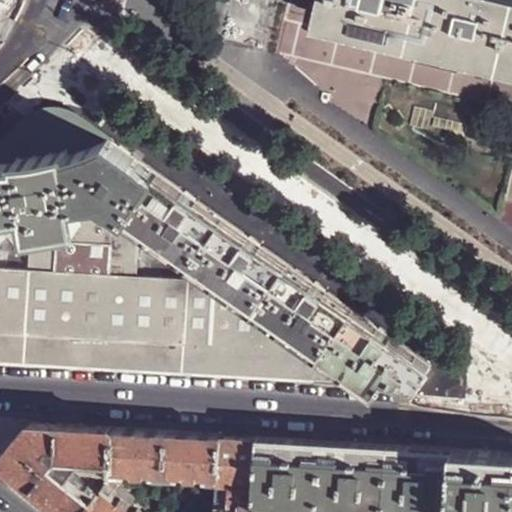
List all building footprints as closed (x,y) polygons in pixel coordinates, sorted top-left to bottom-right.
[(511,0),(324,0),(322,10),(341,15),(511,55),(511,0)] [(511,71),(337,29),(341,15),(322,10),(316,34),(511,81),(511,71)] [(511,55),(341,15),(337,29),(511,71),(511,55)] [(0,140),(0,161),(2,161),(21,160),(21,155),(23,154),(23,156),(46,154),(68,149),(67,146),(69,146),(70,151),(90,146),(110,139),(113,141),(115,139),(70,107),(59,104),(47,104),(35,109),(26,117),(0,140)] [(0,161),(0,213),(27,209),(31,231),(33,231),(82,223),(78,201),(106,196),(130,213),(159,174),(113,141),(110,139),(90,146),(70,151),(69,146),(67,146),(68,149),(46,154),(23,156),(23,154),(21,155),(21,160),(2,161),(0,161)] [(218,276),(369,383),(419,387),(432,368),(159,174),(130,213),(142,222),(218,276)] [(0,359),(369,383),(218,276),(140,273),(142,222),(130,213),(106,196),(78,201),(82,223),(33,231),(32,268),(0,266),(0,359)] [(0,266),(32,268),(33,231),(31,231),(27,209),(0,213),(0,266)] [(218,276),(142,222),(140,273),(218,276)] [(3,458),(70,511),(82,511),(103,487),(92,479),(89,484),(74,472),(78,467),(86,458),(102,459),(116,459),(117,427),(71,423),(33,421),(3,458)] [(140,428),(117,427),(116,459),(115,466),(134,467),(134,471),(147,471),(147,468),(167,470),(170,429),(140,428)] [(191,431),(170,429),(167,470),(187,471),(187,474),(200,475),(200,471),(222,473),(224,433),(191,431)] [(254,511),(256,499),(258,454),(259,436),(234,434),(224,433),(222,473),(222,479),(232,480),(231,502),(220,501),(219,511),(254,511)] [(278,437),(259,436),(258,454),(277,455),(278,437)] [(277,455),(258,454),(256,499),(451,511),(454,447),(397,444),(278,437),(277,455)] [(511,511),(511,451),(454,447),(451,511),(470,511),(511,511)] [(89,484),(92,479),(78,467),(74,472),(89,484)] [(103,487),(82,511),(133,511),(130,509),(120,501),(115,497),(111,493),(103,487)] [(122,498),(120,501),(130,509),(132,506),(122,498)] [(470,511),(451,511),(256,499),(254,511),(470,511)]
